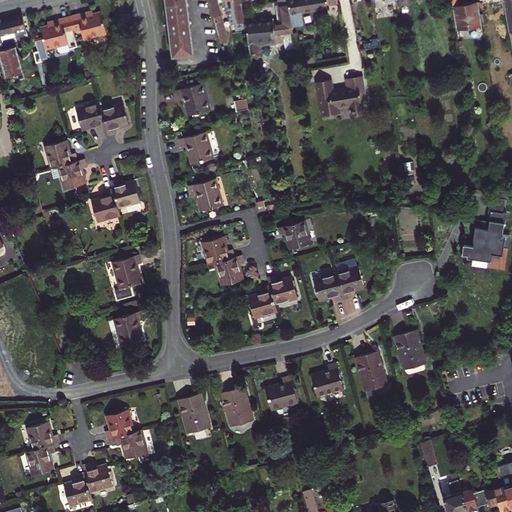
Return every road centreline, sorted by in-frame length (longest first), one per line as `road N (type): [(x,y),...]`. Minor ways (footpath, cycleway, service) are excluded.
road 1 (residential): [(172,370),(339,332),(395,300),(419,269)]
road 2 (residential): [(151,139),(171,247),(172,370)]
road 3 (residential): [(142,0),(151,139)]
